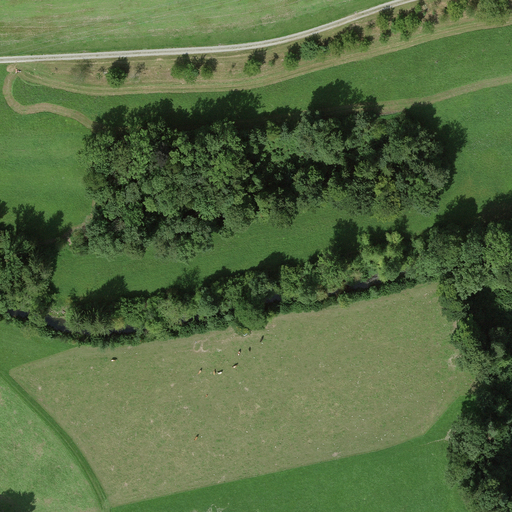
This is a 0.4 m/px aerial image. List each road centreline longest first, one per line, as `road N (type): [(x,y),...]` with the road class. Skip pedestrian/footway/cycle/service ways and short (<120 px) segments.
road 1 (track): [(0,60),(277,43),(412,0)]
road 2 (track): [(106,511),(57,426),(0,369)]
